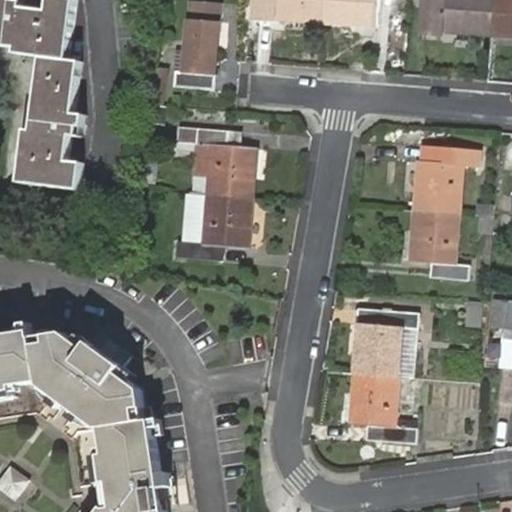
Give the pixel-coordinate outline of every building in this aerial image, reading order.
[(46,134),(37,133),(31,132),(24,184),(83,192),(87,166),(72,163),(76,137),(85,138),(88,117),(78,116),(85,64),(72,62),(79,2),(58,0),(52,0),(52,13),(25,9),(25,0),(4,0),(4,7),(0,6),(0,38),(21,41),(21,44),(53,48),(46,111),(49,112),(46,134)] [(326,23),(326,0),(276,0),(276,7),(276,19),(326,23)] [(326,0),(326,23),(375,26),(377,0),(326,0)] [(443,31),(492,34),(494,0),(424,0),(423,35),(442,36),(443,31)] [(511,0),(494,0),(492,34),(493,36),(511,36),(511,0)] [(186,73),(178,72),(176,88),(209,91),(210,76),(217,76),(223,8),(192,6),(191,25),(190,26),(187,53),(186,73)] [(45,59),(37,133),(46,134),(49,112),(46,111),(53,48),(21,44),(21,41),(0,38),(0,46),(20,49),(20,55),(45,59)] [(175,72),(178,72),(186,73),(187,53),(177,52),(175,72)] [(168,71),(157,70),(153,106),(165,107),(168,71)] [(210,76),(209,91),(218,91),(219,77),(217,76),(210,76)] [(165,107),(153,106),(150,124),(166,125),(168,107),(165,107)] [(209,194),(254,198),(258,151),(243,149),(227,147),(228,134),(181,130),(180,144),(198,145),(195,178),(209,179),(209,194)] [(244,135),(228,134),(227,147),(243,149),(244,135)] [(434,149),(433,163),(452,164),(453,151),(434,149)] [(420,162),(416,212),(461,216),(464,166),(480,167),(481,153),(453,151),(452,164),(433,163),(420,162)] [(209,194),(190,193),(186,244),(179,244),(178,258),(216,260),(218,247),(227,248),(250,249),(254,198),(209,194)] [(461,216),(416,212),(413,263),(433,265),(432,279),(470,282),(471,267),(458,265),(461,216)] [(218,247),(216,260),(225,261),(227,248),(218,247)] [(469,307),(468,326),(480,327),(482,309),(469,307)] [(361,310),(356,374),(400,377),(404,328),(419,330),(420,316),(361,310)] [(164,511),(164,505),(159,507),(155,486),(168,484),(165,471),(159,472),(147,404),(143,404),(140,386),(118,369),(124,359),(115,352),(108,362),(104,366),(94,359),(98,354),(105,345),(95,338),(89,346),(67,331),(51,332),(50,326),(0,333),(0,387),(23,384),(49,381),(105,421),(109,448),(113,478),(118,503),(111,511),(164,511)] [(504,341),(511,341),(511,330),(507,330),(504,337),(503,339),(504,341)] [(108,362),(98,354),(94,359),(104,366),(108,362)] [(400,377),(356,374),(353,425),(369,426),(383,428),(381,442),(417,445),(418,431),(396,428),(400,377)] [(0,399),(24,396),(23,384),(0,387),(0,399)] [(368,441),(381,442),(383,428),(369,426),(368,441)] [(103,480),(106,479),(113,478),(109,448),(98,451),(103,480)] [(11,465),(0,480),(0,490),(17,503),(33,480),(11,465)] [(110,503),(118,503),(113,478),(106,479),(110,503)]
